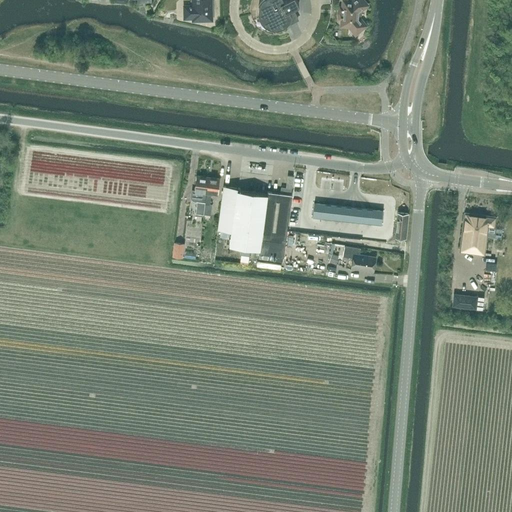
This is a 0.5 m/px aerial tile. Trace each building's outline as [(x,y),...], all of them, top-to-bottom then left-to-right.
[(193,21),(211,20),(211,0),(192,0),(193,6),(184,6),(184,18),(193,18),(193,21)] [(260,0),(258,4),(258,9),(258,13),(260,18),(262,21),(266,24),(270,25),(274,26),(278,26),(282,24),(283,27),(284,27),(284,26),(294,21),(295,21),(294,20),(298,18),(292,6),(299,3),(297,0),(260,0)] [(367,5),(362,0),(352,0),(351,1),(343,1),(343,8),(341,8),(340,11),(340,15),(340,18),(342,18),(341,26),(349,26),(351,29),(353,30),(355,31),(358,31),(360,30),(362,28),(362,25),(362,23),(361,20),(359,18),(359,11),(367,5)] [(367,36),(363,42),(368,45),(372,38),(367,36)] [(191,190),(190,196),(191,198),(192,200),(194,201),(197,201),(198,201),(198,203),(197,203),(196,213),(203,214),(204,204),(205,204),(208,177),(196,175),(194,190),(191,190)] [(204,204),(203,214),(210,215),(212,204),(210,203),(211,193),(218,194),(220,178),(208,177),(205,204),(204,204)] [(266,191),(266,193),(240,190),(240,188),(224,186),(218,229),(231,231),(229,245),(259,249),(258,258),(283,262),(292,195),(266,191)] [(303,186),(302,200),(314,201),(315,187),(303,186)] [(322,203),(314,202),(312,216),(321,217),(322,203)] [(374,209),(372,223),(381,224),(382,210),(374,209)] [(397,213),(394,239),(399,239),(399,242),(404,242),(405,239),(407,238),(408,214),(397,213)] [(464,213),(459,253),(484,256),(488,227),(495,228),(496,217),(464,213)] [(298,229),(316,232),(318,222),(299,219),(298,229)] [(184,243),(174,242),(172,256),(182,258),(184,243)] [(352,258),(350,268),(373,272),(375,257),(360,253),(361,248),(345,245),(343,256),(352,258)] [(248,264),(250,248),(242,247),(240,263),(248,264)] [(201,249),(200,259),(210,260),(211,251),(201,249)] [(477,297),(454,294),(453,306),(476,309),(477,297)]
